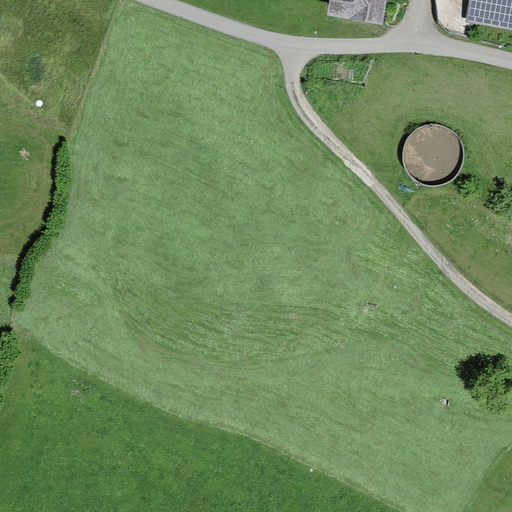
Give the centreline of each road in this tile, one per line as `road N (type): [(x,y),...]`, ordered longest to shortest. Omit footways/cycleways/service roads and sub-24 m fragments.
road 1 (track): [(328,135),(437,261),(511,317)]
road 2 (residential): [(289,51),(425,39)]
road 3 (residential): [(164,0),(289,51)]
